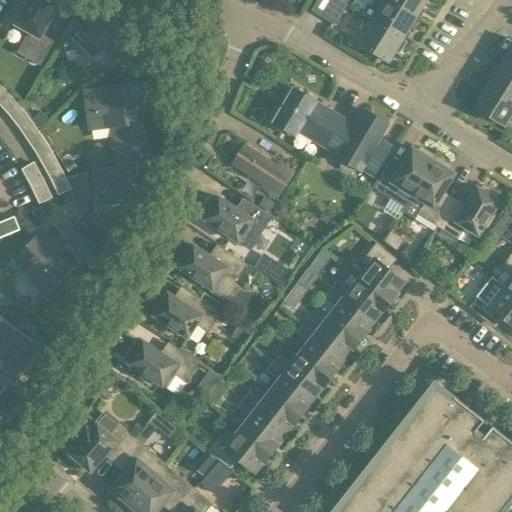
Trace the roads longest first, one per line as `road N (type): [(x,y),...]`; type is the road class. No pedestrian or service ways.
road 1 (residential): [(33,451),(127,292),(251,18)]
road 2 (residential): [(271,511),(415,327)]
road 3 (residential): [(424,108),(251,18)]
road 4 (residential): [(424,108),(498,0)]
